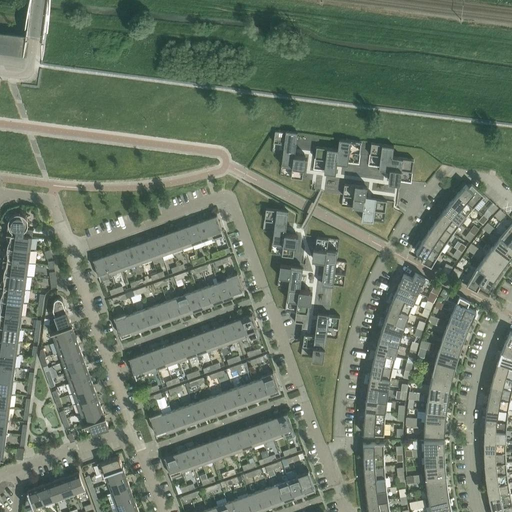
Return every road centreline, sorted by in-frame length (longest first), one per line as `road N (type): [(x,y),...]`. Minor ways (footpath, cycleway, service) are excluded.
road 1 (residential): [(323,453),(340,443),(351,343),(369,291),(419,200),(452,169),(487,178),(511,199)]
road 2 (residential): [(323,453),(229,197),(212,198)]
road 3 (residential): [(477,511),(472,403),(491,334),(511,298)]
road 4 (residential): [(134,426),(75,259),(79,247)]
road 5 (unclassified): [(79,247),(212,198)]
road 6 (residential): [(134,426),(20,468)]
